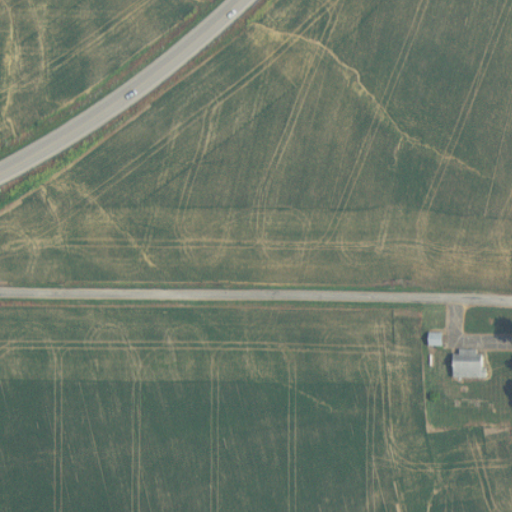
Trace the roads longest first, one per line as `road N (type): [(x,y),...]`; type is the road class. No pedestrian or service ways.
road 1 (residential): [(0,287),(511,293)]
road 2 (secondary): [(238,0),(108,105),(0,169)]
